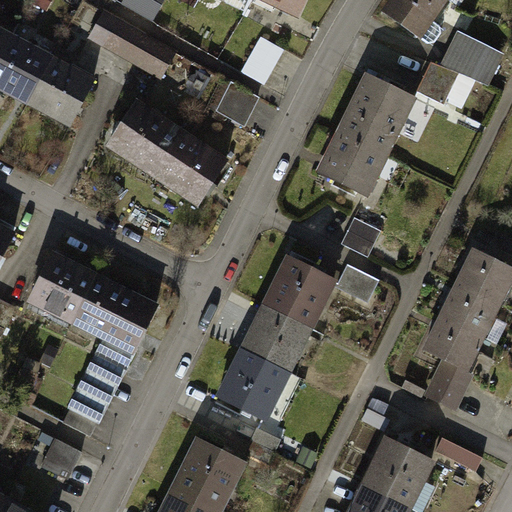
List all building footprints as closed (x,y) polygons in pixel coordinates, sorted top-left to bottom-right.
[(167,0),(126,0),(157,18),(167,0)] [(316,0),(277,0),(309,15),(316,0)] [(448,0),(405,0),(393,17),(430,44),(457,6),(448,0)] [(182,59),(108,16),(95,39),(169,82),(182,59)] [(0,76),(20,37),(0,27),(0,76)] [(436,67),(424,95),(451,106),(463,78),(498,93),(511,60),(511,58),(460,36),(445,71),(436,67)] [(0,85),(41,106),(64,60),(20,37),(0,76),(0,85)] [(293,65),(262,49),(250,71),(281,88),(293,65)] [(86,129),(109,82),(64,60),(41,106),(86,129)] [(372,79),(350,126),(398,149),(420,102),(372,79)] [(263,105),(234,88),(220,113),(249,130),(263,105)] [(161,177),(188,136),(144,107),(117,148),(161,177)] [(350,126),(328,173),(376,196),(398,149),(350,126)] [(206,206),(233,165),(188,136),(161,177),(206,206)] [(348,247),(374,254),(381,229),(355,222),(348,247)] [(23,239),(0,227),(0,282),(1,283),(23,239)] [(511,260),(478,245),(430,350),(450,359),(432,399),(467,414),(511,313),(511,260)] [(296,254),(273,302),(324,326),(347,278),(296,254)] [(110,290),(56,265),(38,306),(91,330),(110,290)] [(382,284),(354,270),(344,292),(372,305),(382,284)] [(164,314),(110,290),(91,330),(145,355),(164,314)] [(0,330),(5,333),(17,307),(0,298),(0,330)] [(273,302),(249,349),(301,374),(324,326),(273,302)] [(133,359),(103,346),(73,415),(103,428),(133,359)] [(249,349),(226,397),(277,422),(301,374),(249,349)] [(71,480),(84,451),(44,433),(31,462),(71,480)] [(443,455),(479,471),(486,456),(449,440),(443,455)] [(389,441),(356,511),(420,511),(442,465),(389,441)] [(202,442),(178,489),(224,511),(226,511),(250,466),(202,442)] [(224,511),(178,489),(166,511),(224,511)] [(0,511),(7,511),(12,503),(0,497),(0,511)] [(29,511),(12,503),(7,511),(29,511)]
